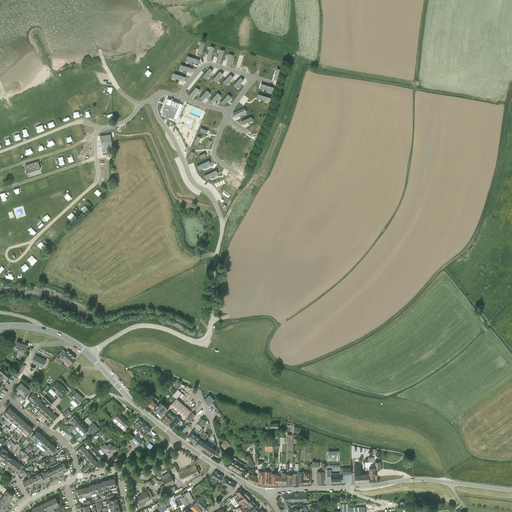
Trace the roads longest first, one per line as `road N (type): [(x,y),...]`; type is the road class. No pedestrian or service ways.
road 1 (track): [(222,221),(264,160),(287,99),(298,61),(297,0)]
road 2 (tertiary): [(177,438),(75,344),(45,331)]
road 3 (unclassified): [(352,487),(416,479),(511,489)]
